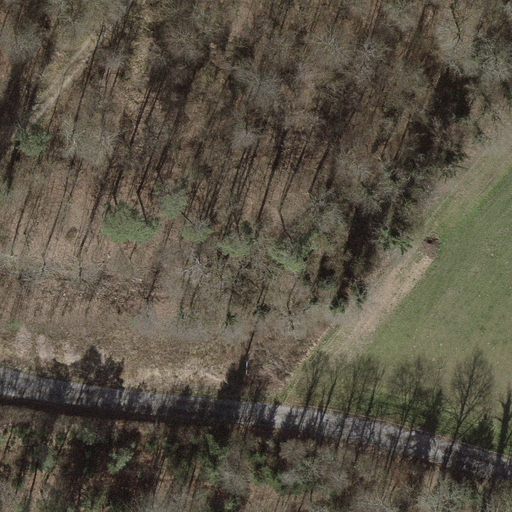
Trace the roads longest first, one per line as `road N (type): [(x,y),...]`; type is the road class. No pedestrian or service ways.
road 1 (tertiary): [(511,470),(401,436),(257,411),(85,397),(0,378)]
road 2 (track): [(123,0),(0,158)]
